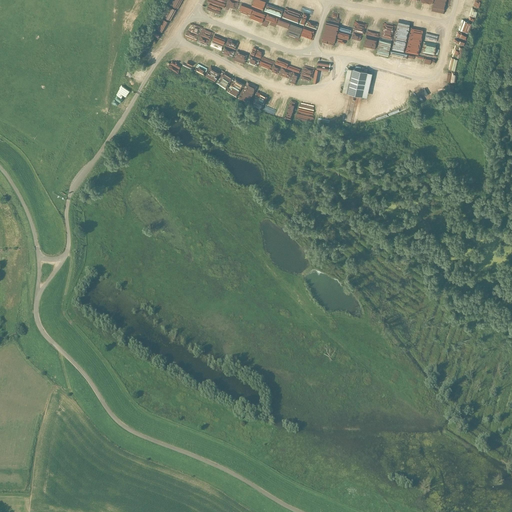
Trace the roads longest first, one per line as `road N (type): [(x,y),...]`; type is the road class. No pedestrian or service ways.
road 1 (unclassified): [(298,511),(116,420),(41,329),(36,296)]
road 2 (track): [(195,14),(290,52),(341,55),(336,78),(307,88),(262,83),(173,41)]
road 3 (unclassified): [(64,258),(68,196),(150,70)]
road 4 (track): [(449,23),(432,76),(402,76),(341,55)]
road 5 (track): [(455,0),(449,23),(328,0)]
